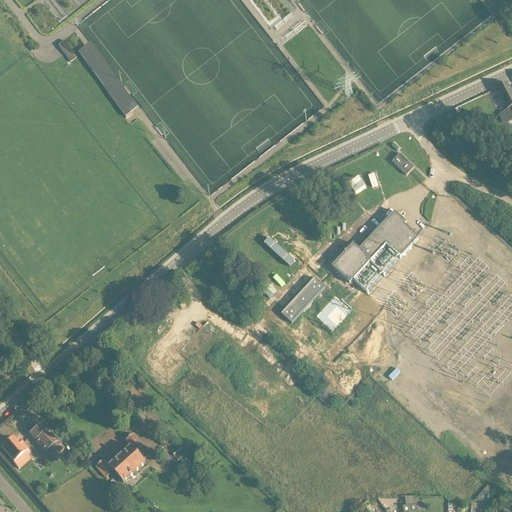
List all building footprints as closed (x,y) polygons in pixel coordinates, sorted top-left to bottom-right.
[(65,42),(64,43),(58,47),(64,55),(70,63),(77,58),(68,46),(65,42)] [(498,90),(498,91),(511,115),(511,91),(509,85),(498,90)] [(406,177),(414,169),(399,155),(392,163),(406,177)] [(350,285),(370,264),(387,246),(401,259),(420,239),(419,238),(406,226),(407,224),(395,213),(360,251),(354,245),(333,268),(350,285)] [(282,277),(287,272),(264,251),(259,257),(282,277)] [(327,287),(317,277),(284,313),(294,322),(327,287)] [(226,304),(231,298),(216,284),(211,290),(226,304)] [(327,388),(317,398),(328,409),(338,398),(327,388)] [(135,414),(137,430),(146,429),(143,413),(135,414)] [(63,450),(41,425),(29,435),(46,453),(49,450),(56,457),(63,450)] [(144,461),(151,455),(133,435),(126,442),(132,448),(110,468),(104,461),(96,468),(107,480),(114,473),(123,484),(146,464),(144,461)] [(13,439),(2,448),(14,462),(13,463),(19,469),(31,459),(28,456),(31,453),(19,440),(16,443),(13,439)] [(417,511),(417,505),(415,497),(405,499),(406,507),(403,508),(403,511),(417,511)]
